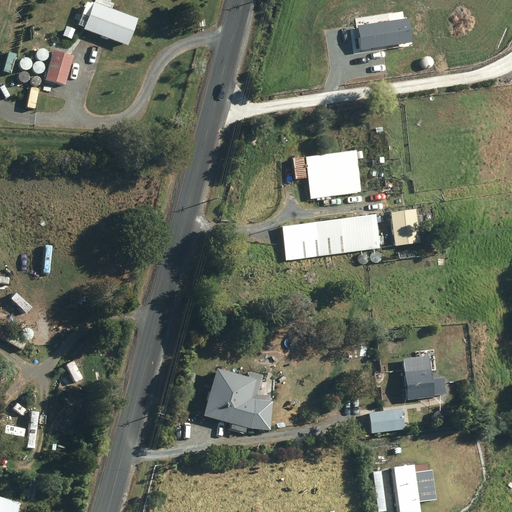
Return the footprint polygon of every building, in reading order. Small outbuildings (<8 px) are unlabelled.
[(62,0),(62,9),(74,9),(74,0),(62,0)] [(99,5),(90,2),(89,5),(93,6),(90,15),(84,13),(81,22),(87,24),(84,31),(128,47),(134,33),(138,20),(107,9),(99,5)] [(63,28),(63,38),(74,39),(75,28),(63,28)] [(56,33),(44,29),(40,42),(53,45),(56,33)] [(21,58),(18,70),(43,77),(50,51),(37,48),(33,62),(21,58)] [(64,54),(54,52),(45,80),(56,83),(66,86),(74,57),(64,54)] [(15,55),(7,53),(4,72),(11,73),(15,55)] [(104,80),(85,75),(83,82),(102,88),(104,80)] [(356,150),(305,157),(310,200),(361,193),(356,150)] [(303,158),(292,159),(294,179),(306,178),(303,158)] [(380,169),(371,170),(372,190),(381,190),(380,169)] [(415,209),(391,213),(395,246),(420,243),(415,209)] [(375,215),(281,227),(286,260),(379,249),(377,229),(384,228),(382,215),(375,216),(375,215)] [(385,229),(378,230),(379,240),(386,239),(385,229)] [(381,263),(379,251),(355,255),(357,266),(381,263)] [(0,276),(0,285),(7,286),(9,278),(0,276)] [(30,308),(15,293),(8,299),(23,315),(30,308)] [(25,344),(10,334),(6,341),(21,350),(25,344)] [(429,356),(403,359),(407,400),(433,397),(433,396),(445,394),(444,378),(431,379),(429,356)] [(247,377),(216,369),(203,416),(230,424),(250,429),(270,431),(271,401),(269,401),(269,396),(257,394),(262,376),(249,373),(247,377)] [(25,402),(16,398),(0,427),(0,433),(6,437),(25,402)] [(401,408),(368,412),(370,433),(404,428),(401,408)] [(432,417),(425,421),(428,426),(435,422),(432,417)] [(420,511),(413,464),(389,467),(395,511),(420,511)] [(18,511),(21,503),(0,497),(0,511),(18,511)]
